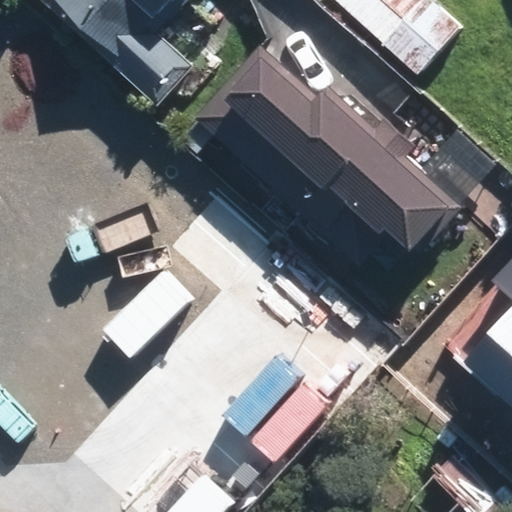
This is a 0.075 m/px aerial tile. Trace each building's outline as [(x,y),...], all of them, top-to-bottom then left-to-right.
[(61,0),(166,101),(238,27),(210,0),(61,0)] [(468,19),(446,0),(339,0),(421,72),(468,19)] [(473,203),(414,150),(425,137),(396,111),(384,124),(276,27),(204,108),(372,258),(401,226),(430,252),(473,203)] [(84,165),(73,155),(116,109),(33,33),(0,68),(0,199),(17,216),(53,177),(64,187),(84,165)] [(149,293),(95,245),(58,286),(112,335),(149,293)] [(511,294),(511,310),(466,363),(511,403),(511,263),(497,281),(511,294)] [(40,467),(0,429),(0,498),(6,504),(40,467)]
